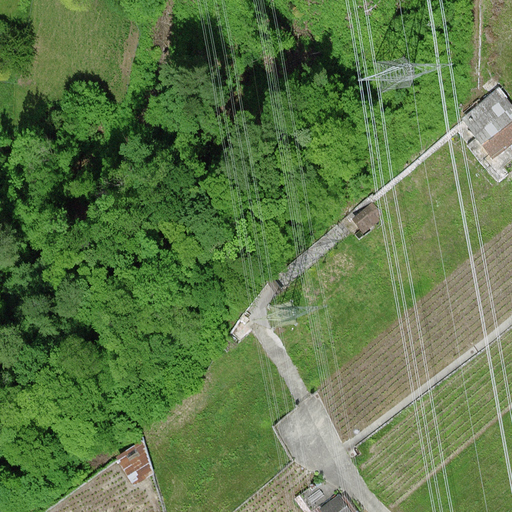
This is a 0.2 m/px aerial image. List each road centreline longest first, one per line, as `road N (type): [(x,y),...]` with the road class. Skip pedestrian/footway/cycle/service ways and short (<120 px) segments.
road 1 (track): [(383,511),(330,451),(258,314),(279,282),(454,131)]
road 2 (track): [(511,323),(330,451)]
